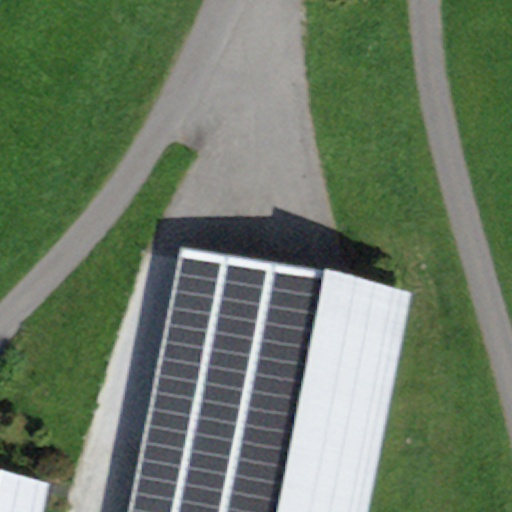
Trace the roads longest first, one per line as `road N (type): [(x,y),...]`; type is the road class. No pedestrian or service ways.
road 1 (unclassified): [(0,365),(196,106),(242,0)]
road 2 (unclassified): [(441,0),(443,77),(511,334)]
